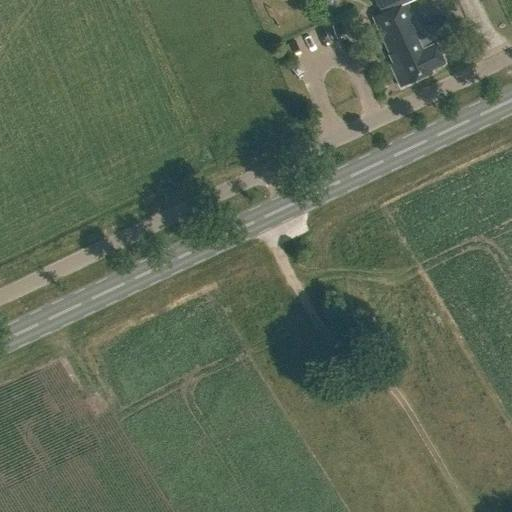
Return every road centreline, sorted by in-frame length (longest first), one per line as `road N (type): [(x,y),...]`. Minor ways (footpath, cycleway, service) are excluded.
road 1 (unclassified): [(511,54),(0,296)]
road 2 (primary): [(0,340),(511,100)]
road 3 (track): [(271,240),(320,325),(350,364),(389,385),(471,511)]
